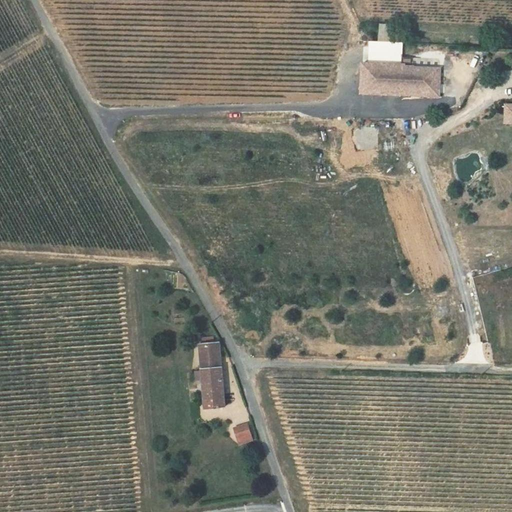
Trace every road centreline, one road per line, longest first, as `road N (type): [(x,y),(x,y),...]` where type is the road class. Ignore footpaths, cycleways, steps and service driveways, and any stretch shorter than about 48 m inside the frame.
road 1 (unclassified): [(241,361),(33,0)]
road 2 (unclassified): [(241,361),(511,369)]
road 3 (unclassified): [(288,511),(241,361)]
